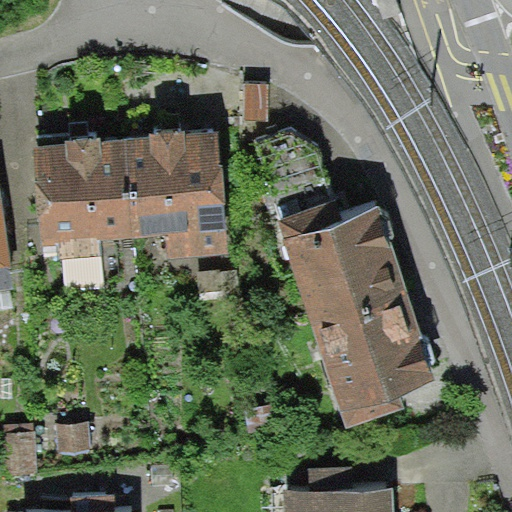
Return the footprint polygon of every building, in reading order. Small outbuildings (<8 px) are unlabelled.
[(396,0),(375,0),(386,16),(400,11),(396,0)] [(216,126),(125,134),(134,234),(166,231),(168,253),(227,247),(216,126)] [(292,130),(255,141),(286,238),(341,221),(317,144),(292,130)] [(125,134),(34,145),(42,240),(134,234),(125,134)] [(0,178),(0,265),(12,264),(1,178),(0,178)] [(286,238),(346,398),(430,369),(372,205),(341,221),(286,238)] [(89,420),(54,423),(57,454),(92,450),(89,420)] [(33,427),(0,430),(0,446),(3,476),(38,473),(33,427)] [(391,511),(391,484),(265,487),(265,511),(391,511)]
